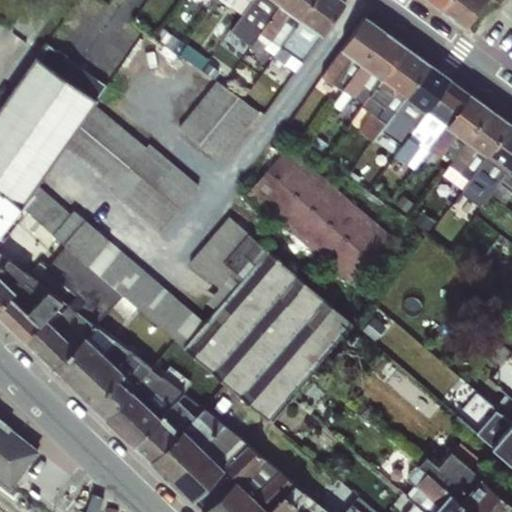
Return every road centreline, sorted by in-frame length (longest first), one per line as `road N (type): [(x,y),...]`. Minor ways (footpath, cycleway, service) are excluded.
road 1 (residential): [(153,511),(0,363)]
road 2 (residential): [(511,90),(389,0)]
